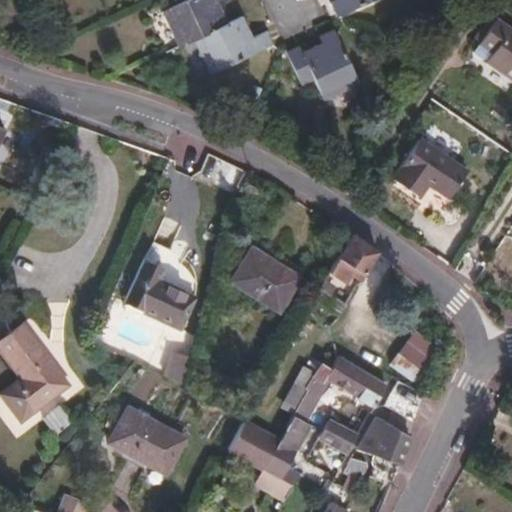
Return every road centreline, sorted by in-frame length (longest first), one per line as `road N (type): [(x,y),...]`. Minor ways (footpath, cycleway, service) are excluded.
road 1 (residential): [(0,63),(230,143),(366,223),(457,299),(489,352)]
road 2 (residential): [(409,511),(489,352)]
